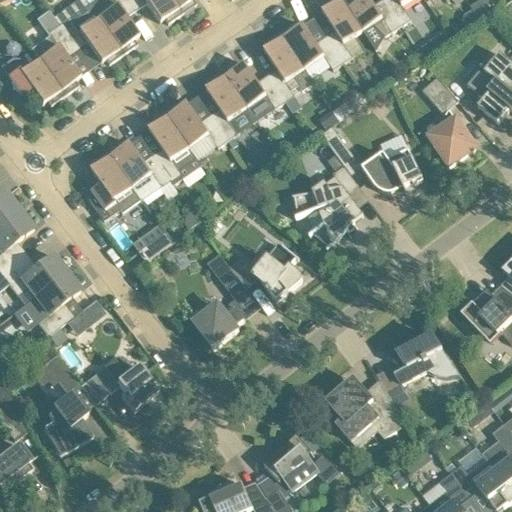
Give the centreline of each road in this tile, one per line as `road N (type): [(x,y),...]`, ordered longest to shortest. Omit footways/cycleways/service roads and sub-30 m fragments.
road 1 (residential): [(217,419),(511,194)]
road 2 (residential): [(217,419),(30,169)]
road 3 (residential): [(30,169),(283,0)]
road 4 (residential): [(94,511),(217,419)]
